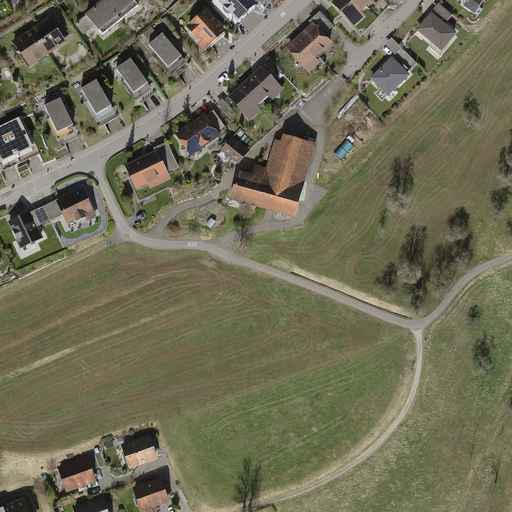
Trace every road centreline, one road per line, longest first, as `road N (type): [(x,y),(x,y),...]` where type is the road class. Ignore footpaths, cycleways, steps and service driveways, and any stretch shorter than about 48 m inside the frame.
road 1 (unclassified): [(210,246),(416,326),(476,272),(511,255)]
road 2 (track): [(416,326),(419,377),(409,406),(375,447),(334,478),(248,511)]
road 3 (residential): [(303,0),(193,96),(91,161)]
road 4 (track): [(325,190),(511,1)]
road 5 (residential): [(301,116),(421,0)]
road 6 (residential): [(91,161),(130,236),(210,246)]
road 7 (track): [(0,297),(130,236)]
